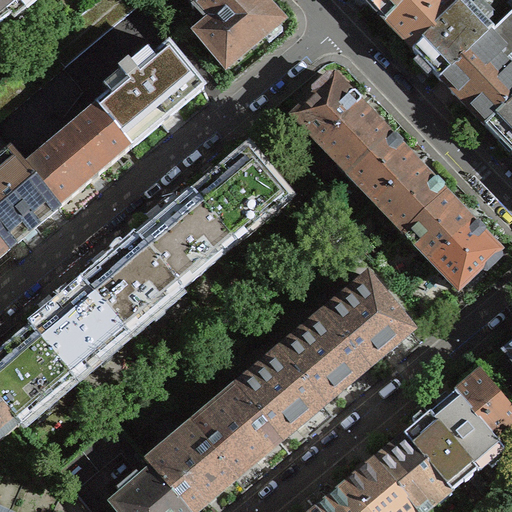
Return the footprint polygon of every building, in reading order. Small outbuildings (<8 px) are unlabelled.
[(0,0),(0,25),(30,0),(0,0)] [(64,69),(146,0),(100,0),(45,46),(64,69)] [(201,0),(198,3),(214,20),(197,35),(226,69),(282,22),(260,0),(201,0)] [(364,0),(386,23),(408,0),(364,0)] [(455,11),(444,0),(408,0),(386,23),(413,51),(455,11)] [(494,30),(466,1),(455,11),(413,51),(413,52),(440,81),(441,80),(494,30)] [(511,11),(494,30),(441,80),(486,127),(511,102),(511,70),(502,60),(511,50),(511,11)] [(0,122),(64,69),(45,46),(0,84),(0,122)] [(126,92),(122,87),(97,108),(131,149),(203,88),(169,47),(143,69),(147,74),(126,92)] [(297,114),(308,126),(305,130),(321,146),(362,107),(335,78),(332,80),(330,78),(328,77),(315,90),(315,92),(317,95),(297,114)] [(511,102),(486,127),(511,155),(511,102)] [(390,135),(362,107),(321,146),(337,163),(341,160),(352,172),(390,135)] [(55,152),(50,146),(25,167),(59,208),(131,149),(97,108),(71,129),(76,134),(55,152)] [(352,172),(363,183),(360,187),(376,204),(418,164),(390,135),(352,172)] [(233,159),(206,181),(207,183),(194,194),(237,246),(238,245),(292,199),(249,148),(234,160),(233,159)] [(0,171),(0,239),(9,250),(59,208),(25,167),(17,158),(0,171)] [(445,193),(418,164),(376,204),(392,221),(396,218),(407,230),(445,193)] [(415,245),(431,262),(473,222),(445,193),(407,230),(419,242),(415,245)] [(236,247),(237,246),(194,194),(180,205),(179,204),(152,226),(153,228),(139,239),(182,290),(235,246),(236,247)] [(500,256),(498,253),(500,251),(473,222),(431,262),(447,279),(451,275),(462,287),(483,268),(485,270),(487,271),(500,258),(500,256)] [(0,239),(0,257),(9,250),(0,239)] [(124,249),(98,271),(99,273),(85,284),(128,335),(182,290),(139,239),(126,250),(124,249)] [(370,281),(326,318),(368,368),(412,331),(370,281)] [(74,381),(128,335),(85,284),(71,296),(70,294),(43,317),(45,318),(31,330),(74,381)] [(324,405),(368,368),(326,318),(282,355),(324,405)] [(0,402),(13,419),(19,426),(74,381),(31,330),(17,341),(16,339),(0,352),(0,402)] [(511,358),(506,351),(481,372),(484,377),(511,409),(511,358)] [(282,355),(238,392),(280,442),(324,405),(282,355)] [(511,409),(484,377),(470,388),(467,384),(456,393),(498,444),(511,432),(511,409)] [(238,392),(194,429),(236,479),(280,442),(238,392)] [(455,393),(430,413),(431,414),(477,470),(479,472),(504,451),(498,444),(456,393),(455,393)] [(0,429),(13,419),(0,402),(0,429)] [(448,487),(452,491),(477,470),(431,414),(405,435),(448,487)] [(188,511),(149,466),(115,424),(57,471),(67,482),(75,492),(121,455),(141,479),(112,503),(119,511),(188,511)] [(194,429),(149,466),(188,511),(195,511),(236,479),(194,429)] [(390,455),(378,465),(417,511),(448,487),(405,435),(386,451),(390,455)] [(374,461),(345,485),(367,511),(415,511),(417,511),(378,465),(374,461)] [(367,511),(345,485),(315,510),(317,511),(367,511)]
